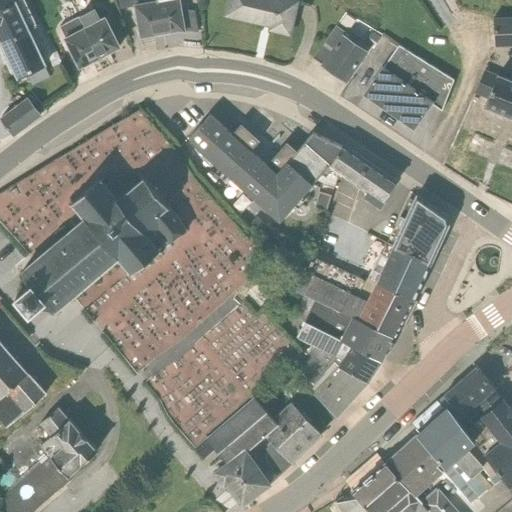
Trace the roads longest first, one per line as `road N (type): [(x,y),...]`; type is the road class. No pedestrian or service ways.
road 1 (tertiary): [(0,203),(72,151),(151,115),(244,115),(305,138),(474,257)]
road 2 (residential): [(474,257),(427,358),(438,406)]
road 3 (secondary): [(323,511),(438,406)]
